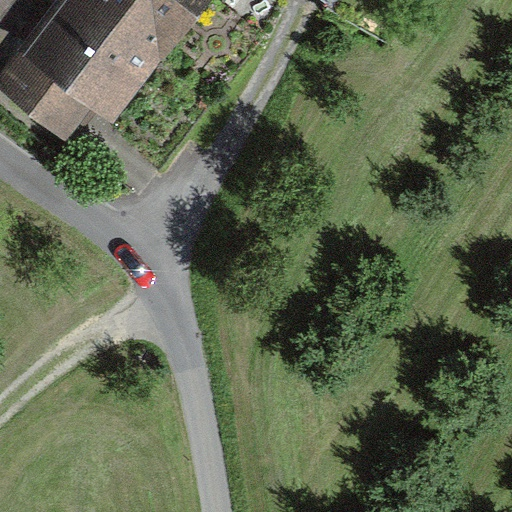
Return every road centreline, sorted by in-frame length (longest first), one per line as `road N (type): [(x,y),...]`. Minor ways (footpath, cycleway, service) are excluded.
road 1 (unclassified): [(0,156),(147,264),(171,301),(200,377),(216,511)]
road 2 (track): [(318,0),(210,186),(147,264)]
road 3 (track): [(0,411),(115,328),(171,301)]
